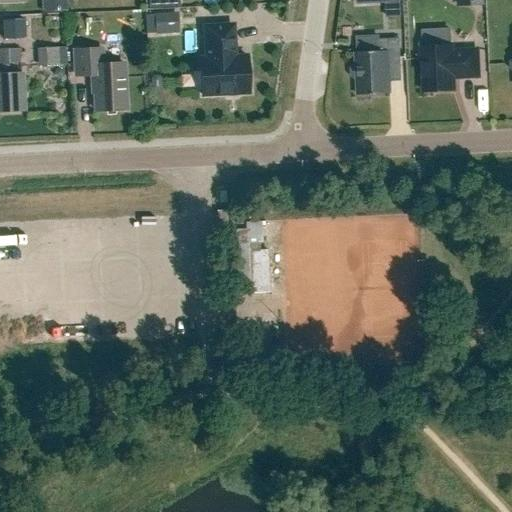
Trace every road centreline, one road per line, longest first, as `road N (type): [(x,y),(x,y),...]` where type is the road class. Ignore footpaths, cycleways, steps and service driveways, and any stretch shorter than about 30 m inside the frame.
road 1 (unclassified): [(0,164),(303,149)]
road 2 (unclassified): [(303,149),(511,139)]
road 3 (residential): [(303,149),(318,0)]
